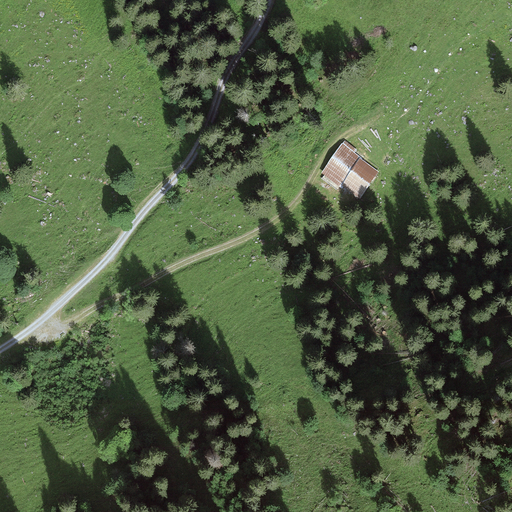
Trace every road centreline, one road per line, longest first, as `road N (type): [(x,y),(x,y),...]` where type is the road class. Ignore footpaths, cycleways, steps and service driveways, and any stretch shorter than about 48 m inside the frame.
road 1 (track): [(268,0),(260,27),(226,71),(187,163),(95,270),(0,347)]
road 2 (track): [(24,330),(70,324),(257,231),(292,204),(335,141),(360,126)]
